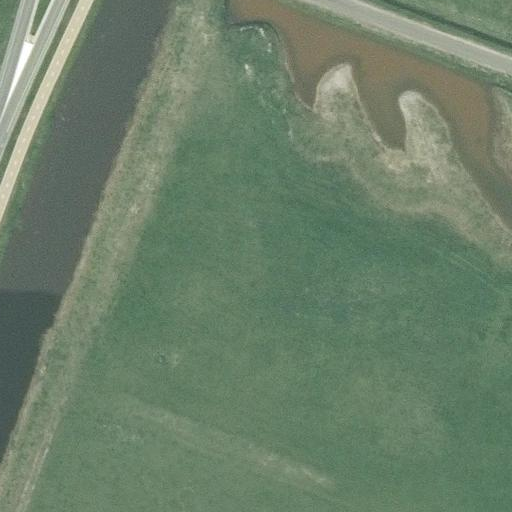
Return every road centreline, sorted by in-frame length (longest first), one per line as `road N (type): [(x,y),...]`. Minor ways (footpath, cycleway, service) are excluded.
road 1 (unclassified): [(511,67),(331,0)]
road 2 (tertiary): [(0,122),(60,0)]
